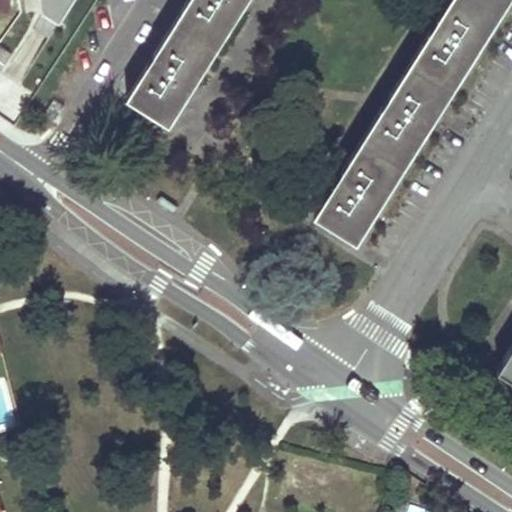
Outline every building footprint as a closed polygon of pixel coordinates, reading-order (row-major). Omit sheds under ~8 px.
[(0,0),(0,8),(14,6),(14,4),(13,0),(0,0)] [(74,0),(40,0),(42,10),(60,22),(74,0)] [(127,96),(149,109),(170,123),(246,0),(187,0),(151,59),(127,96)] [(448,0),(314,213),(336,227),(357,241),(508,0),(448,0)] [(0,68),(10,53),(4,49),(0,46),(0,68)] [(511,343),(497,367),(511,376),(511,343)]
